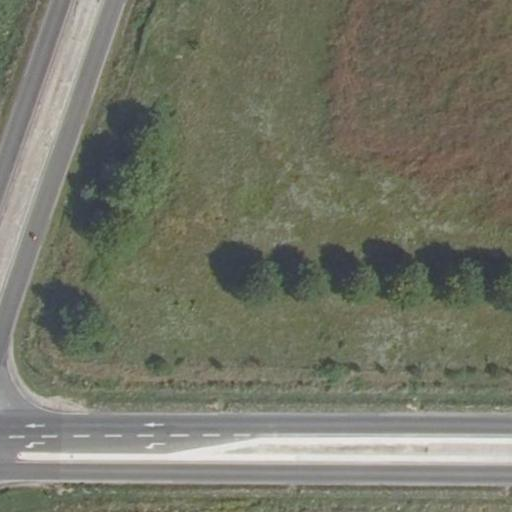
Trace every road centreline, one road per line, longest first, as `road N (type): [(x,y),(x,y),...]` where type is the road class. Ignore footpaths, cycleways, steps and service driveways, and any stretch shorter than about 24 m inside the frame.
road 1 (primary): [(0,471),(511,474)]
road 2 (primary): [(511,426),(0,424)]
road 3 (tertiary): [(0,335),(114,0)]
road 4 (tertiary): [(61,0),(0,174)]
